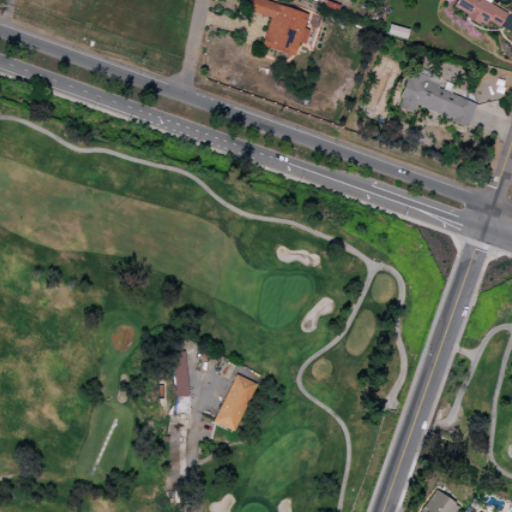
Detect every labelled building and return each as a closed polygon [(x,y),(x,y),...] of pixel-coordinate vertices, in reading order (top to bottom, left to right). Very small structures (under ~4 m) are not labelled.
[(307,14),(260,0),(251,0),(248,12),(269,18),(260,46),(294,57),(298,43),(305,45),(309,31),(303,29),(307,14)] [(506,14),(489,4),(490,2),(485,0),(456,0),(451,9),(484,26),(487,22),(499,28),(506,14)] [(466,127),(475,104),(436,88),(440,79),(420,70),(418,75),(409,71),(395,107),(413,114),(416,107),(466,127)] [(185,352),(171,353),(173,398),(187,397),(185,352)] [(254,384),(233,375),(212,423),(233,432),(254,384)] [(453,511),(458,505),(432,490),(418,511),(453,511)]
